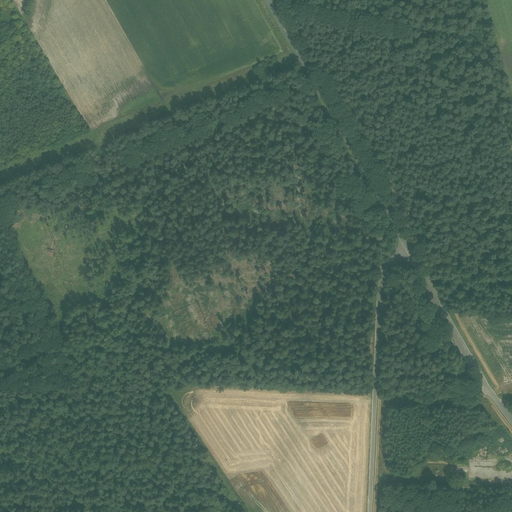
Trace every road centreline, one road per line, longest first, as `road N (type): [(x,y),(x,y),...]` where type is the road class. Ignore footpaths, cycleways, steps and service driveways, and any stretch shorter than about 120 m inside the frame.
road 1 (unclassified): [(267,0),(407,247)]
road 2 (unclassified): [(407,247),(383,272),(379,295),(370,511)]
road 3 (unclassified): [(407,247),(511,421)]
